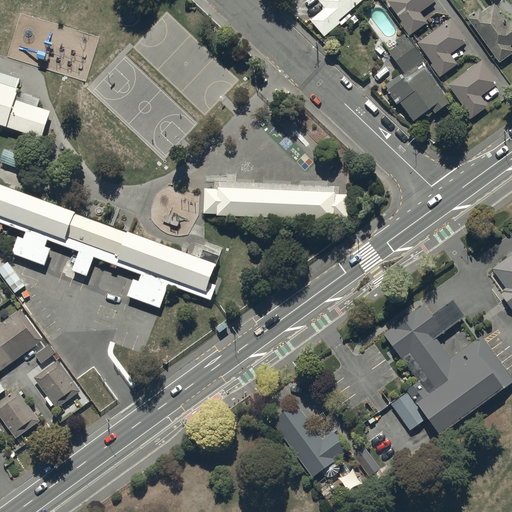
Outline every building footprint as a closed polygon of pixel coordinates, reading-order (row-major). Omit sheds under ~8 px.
[(310,19),(324,35),(340,21),(338,19),(360,0),(319,0),(325,7),(310,19)] [(400,22),(409,34),(427,21),(420,11),(434,0),(387,0),(402,20),(400,22)] [(467,17),(499,61),(511,52),(511,47),(510,45),(511,43),(511,18),(508,22),(494,3),(481,12),(479,9),(467,17)] [(439,77),(458,63),(450,53),(465,42),(463,39),(465,37),(451,17),(417,42),(432,63),(430,64),(439,77)] [(398,44),(388,50),(405,73),(424,59),(407,36),(406,37),(404,34),(395,40),(398,44)] [(461,106),(470,118),(488,105),(481,95),(495,85),(493,81),(496,79),(482,59),(448,84),(463,105),(461,106)] [(449,101),(421,64),(404,76),(401,72),(385,84),(388,88),(386,89),(397,103),(399,101),(413,120),(431,107),(435,112),(449,101)] [(0,123),(2,124),(41,137),(50,110),(14,98),(18,87),(0,81),(0,123)] [(0,157),(0,159),(0,160),(18,167),(24,155),(5,147),(0,157)] [(204,187),(203,212),(347,218),(348,193),(334,193),(334,185),(219,181),(219,188),(204,187)] [(0,221),(26,230),(23,237),(18,235),(11,252),(45,264),(51,247),(45,245),(48,239),(79,250),(72,269),(87,275),(94,256),(141,273),(139,280),(133,278),(127,295),(160,307),(168,284),(211,299),(216,284),(210,282),(220,254),(203,248),(200,256),(181,249),(161,242),(155,240),(130,230),(64,206),(46,200),(40,198),(16,189),(10,187),(0,183),(0,221)] [(511,251),(492,267),(507,287),(500,291),(511,307),(511,251)] [(0,266),(0,271),(15,292),(25,285),(8,261),(0,266)] [(383,330),(384,331),(419,379),(406,389),(409,392),(393,404),(410,428),(429,414),(441,431),(511,379),(511,376),(481,334),(451,356),(448,352),(451,350),(441,337),(438,339),(434,333),(444,326),(425,300),(383,330)] [(0,370),(43,339),(21,308),(0,323),(0,370)] [(99,334),(92,354),(128,366),(134,350),(112,342),(113,339),(99,334)] [(35,354),(42,363),(54,353),(48,345),(35,354)] [(56,408),(81,390),(58,360),(34,377),(56,408)] [(0,401),(0,415),(16,438),(40,420),(17,389),(0,401)] [(322,438),(295,401),(272,419),(312,475),(321,468),(321,469),(322,469),(322,470),(323,471),(323,472),(324,472),(324,473),(325,473),(325,474),(326,474),(327,475),(328,475),(329,475),(330,475),(331,475),(332,475),(333,475),(334,474),(335,474),(336,474),(336,473),(337,473),(338,472),(338,471),(339,471),(339,470),(339,469),(340,468),(340,467),(340,466),(340,465),(340,464),(339,463),(339,462),(339,461),(338,461),(338,460),(337,459),(336,458),(348,449),(334,429),(322,438)] [(386,474),(365,445),(353,453),(375,482),(386,474)]
